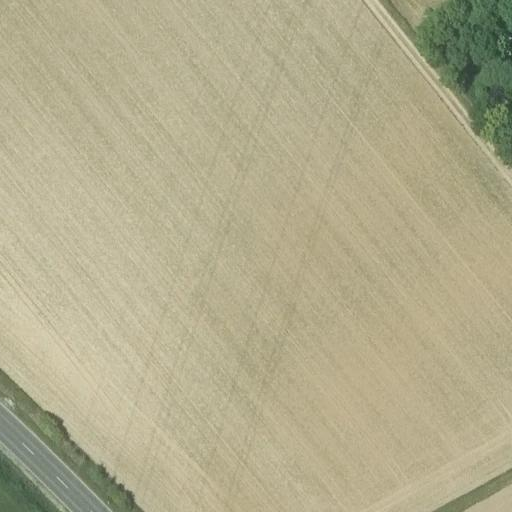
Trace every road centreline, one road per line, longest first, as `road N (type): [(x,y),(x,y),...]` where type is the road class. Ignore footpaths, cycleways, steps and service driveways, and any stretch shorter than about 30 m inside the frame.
road 1 (track): [(378,0),(511,162)]
road 2 (secondary): [(92,511),(0,420)]
